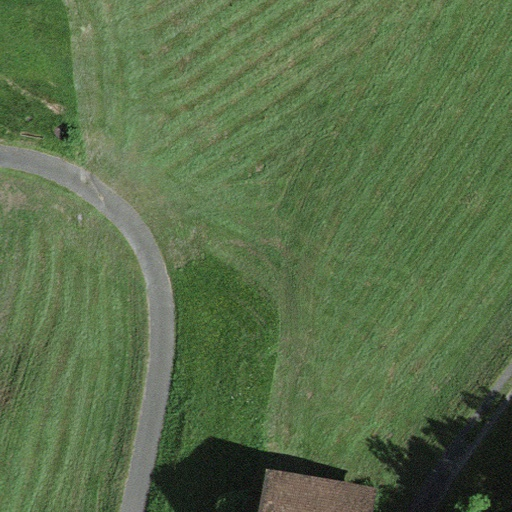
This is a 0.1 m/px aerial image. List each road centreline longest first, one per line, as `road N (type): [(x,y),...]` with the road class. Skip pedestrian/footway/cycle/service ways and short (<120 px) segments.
road 1 (track): [(0,150),(58,169),(101,198),(133,241),(150,345),(123,511)]
road 2 (track): [(417,511),(446,455),(511,365)]
